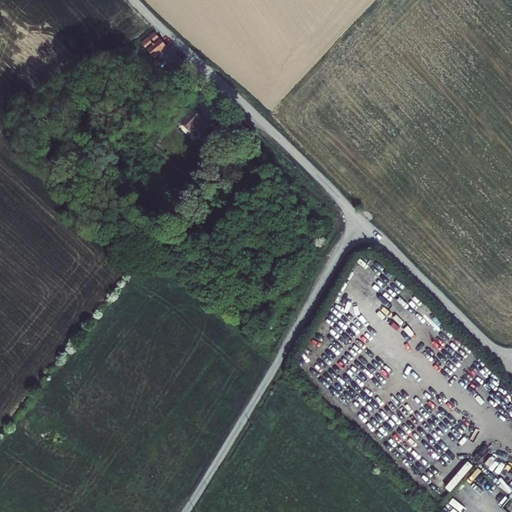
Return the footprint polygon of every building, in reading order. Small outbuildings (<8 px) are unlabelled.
[(153,58),(167,47),(154,33),(141,44),(153,58)] [(172,72),(182,62),(177,57),(166,67),(172,72)] [(186,118),(181,123),(190,132),(195,128),(203,135),(203,137),(208,141),(215,133),(208,127),(209,126),(202,120),(203,119),(193,111),(189,115),(187,113),(184,115),(186,118)] [(249,131),(238,120),(231,128),(235,132),(240,136),(242,139),(249,131)] [(240,136),(235,132),(230,136),(236,141),(240,136)]
